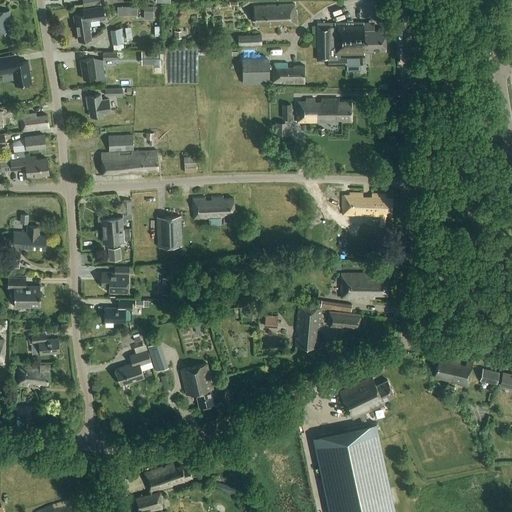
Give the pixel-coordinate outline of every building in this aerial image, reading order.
[(279,26),(279,24),(286,23),(286,25),(297,25),(296,10),(295,10),(295,3),(254,6),(255,23),(261,22),(261,27),(279,26)] [(76,22),(78,41),(92,39),(89,20),(105,18),(103,6),(82,9),(83,14),(73,15),(74,22),(76,22)] [(153,7),(151,7),(144,7),(144,19),(153,19),(153,7)] [(10,11),(0,11),(0,32),(11,31),(10,11)] [(340,58),(340,55),(365,55),(365,52),(375,52),(375,50),(386,50),(386,30),(375,30),(375,22),(335,22),(335,25),(317,26),(318,60),(328,60),(328,66),(347,65),(347,58),(340,58)] [(111,31),(114,51),(124,50),(123,44),(124,44),(123,38),(126,38),(124,29),(111,31)] [(261,34),(238,35),(238,47),(262,46),(261,34)] [(203,60),(219,60),(219,50),(203,50),(203,60)] [(117,52),(103,53),(103,61),(117,60),(117,52)] [(155,52),(141,52),(142,64),(160,64),(160,52),(155,52)] [(15,56),(0,58),(0,69),(2,70),(4,80),(14,78),(15,86),(32,83),(29,61),(16,63),(15,56)] [(359,57),(347,58),(347,65),(347,70),(359,70),(359,65),(359,57)] [(84,80),(97,78),(94,58),(81,60),(84,80)] [(242,59),(243,85),(269,84),(269,59),(242,59)] [(304,83),(305,65),(292,65),(292,66),(287,66),(288,63),(273,62),(272,82),(304,83)] [(122,88),(105,89),(105,96),(115,96),(115,98),(123,97),(122,88)] [(101,94),(86,97),(88,110),(90,110),(91,117),(104,114),(103,112),(110,111),(108,99),(102,100),(101,94)] [(351,122),(351,102),(339,101),(339,99),(322,99),(322,101),(314,102),(314,99),(305,99),(305,101),(297,101),(297,122),(351,122)] [(291,104),(282,104),(282,119),(291,118),(291,104)] [(22,131),(49,128),(47,115),(37,117),(37,113),(21,115),(22,131)] [(286,122),(275,122),(275,134),(286,134),(286,122)] [(146,133),(146,140),(149,140),(149,146),(154,146),(154,133),(146,133)] [(27,150),(45,147),(44,135),(26,137),(27,150)] [(108,136),(109,152),(101,152),(102,176),(108,175),(108,174),(114,174),(115,176),(124,175),(124,173),(135,173),(135,174),(145,174),(144,172),(159,171),(158,150),(133,151),(133,135),(108,136)] [(0,161),(11,160),(12,170),(26,168),(27,176),(49,174),(47,159),(33,160),(32,157),(25,158),(25,151),(0,154),(0,161)] [(364,215),(380,216),(379,228),(385,228),(386,217),(392,217),(392,198),(386,198),(386,195),(373,194),(373,197),(363,196),(363,194),(350,193),(350,196),(343,196),(342,215),(355,216),(355,213),(364,214),(364,215)] [(225,222),(238,221),(238,211),(235,211),(235,199),(223,199),(223,196),(212,196),(212,199),(205,199),(205,197),(192,197),(193,219),(225,219),(225,222)] [(122,230),(121,222),(123,222),(124,221),(124,219),(130,219),(130,201),(122,202),(122,217),(108,218),(108,214),(100,214),(98,218),(98,226),(102,225),(102,231),(122,230)] [(21,213),(20,222),(28,223),(29,214),(21,213)] [(157,218),(158,248),(182,247),(181,217),(157,218)] [(45,250),(45,235),(38,235),(39,226),(27,225),(27,232),(15,231),(15,242),(28,243),(28,249),(45,250)] [(129,229),(122,230),(102,231),(103,243),(123,241),(130,240),(129,229)] [(108,249),(108,261),(120,261),(120,249),(108,249)] [(0,258),(0,269),(9,270),(9,259),(0,258)] [(114,273),(101,272),(101,287),(108,287),(108,292),(128,293),(128,275),(128,268),(114,268),(114,273)] [(388,294),(388,274),(341,273),(341,298),(375,299),(375,294),(388,294)] [(40,307),(41,295),(39,295),(40,286),(25,285),(25,278),(8,278),(8,289),(15,289),(14,298),(16,298),(16,308),(31,308),(31,307),(40,307)] [(124,309),(131,309),(131,301),(118,301),(118,307),(104,307),(104,322),(124,321),(124,309)] [(321,301),(320,308),(351,312),(352,305),(321,301)] [(316,349),(317,336),(318,327),(320,327),(322,309),(299,307),(295,347),(316,349)] [(362,315),(329,312),(327,325),(329,325),(329,327),(360,330),(362,315)] [(278,317),(265,316),(265,327),(277,328),(278,317)] [(32,334),(29,335),(29,336),(30,344),(39,343),(40,354),(60,352),(58,339),(46,340),(45,333),(32,334)] [(149,350),(153,361),(156,372),(168,368),(160,343),(148,347),(149,350)] [(141,365),(152,361),(153,361),(149,350),(132,355),(134,362),(117,368),(122,385),(146,377),(141,365)] [(468,386),(473,368),(475,362),(468,361),(467,364),(460,363),(461,359),(452,357),(451,361),(440,358),(435,378),(468,386)] [(199,407),(215,404),(212,390),(214,389),(209,364),(181,370),(186,395),(196,393),(199,407)] [(48,385),(50,366),(19,365),(18,386),(27,387),(28,384),(34,384),(34,387),(40,387),(40,384),(48,385)] [(499,372),(483,368),(480,381),(496,385),(499,372)] [(511,371),(503,369),(499,387),(511,389),(511,371)] [(170,389),(165,375),(159,377),(164,391),(170,389)] [(384,401),(395,396),(388,380),(376,385),(372,375),(340,390),(352,418),(385,403),(384,401)] [(33,406),(14,405),(13,424),(32,424),(33,406)] [(395,511),(376,423),(321,435),(337,511),(395,511)] [(172,485),(193,478),(189,467),(184,469),(182,465),(176,467),(175,463),(165,467),(165,468),(162,469),(161,468),(143,473),(145,480),(149,479),(150,485),(146,486),(148,494),(135,498),(138,511),(149,507),(150,511),(162,508),(157,494),(152,495),(152,493),(173,486),(172,485)] [(217,487),(235,495),(239,487),(221,479),(217,487)] [(77,511),(77,509),(82,508),(79,498),(54,505),(55,506),(36,511),(77,511)]
